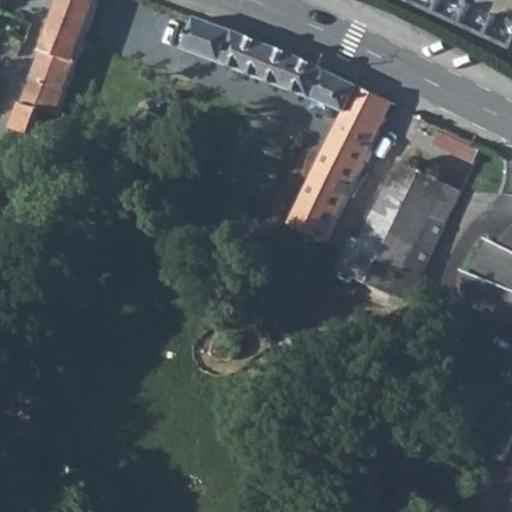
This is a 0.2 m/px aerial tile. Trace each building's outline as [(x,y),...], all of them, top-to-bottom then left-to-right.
[(46,52),(80,64),(101,0),(65,0),(58,20),(46,52)] [(201,19),(189,51),(349,114),(295,227),(330,244),(353,194),(396,103),(317,64),(293,54),(201,19)] [(36,79),(70,93),(80,64),(46,52),(40,68),(36,79)] [(26,105),(43,112),(32,140),(49,146),(70,93),(36,79),(26,105)] [(16,133),(32,140),(43,112),(26,105),(16,133)] [(141,124),(163,134),(169,122),(148,111),(141,124)] [(131,145),(153,155),(163,134),(141,124),(135,139),(131,145)] [(5,163),(19,168),(24,156),(10,150),(5,163)] [(451,225),(467,190),(402,160),(363,242),(357,256),(349,253),(341,270),(402,298),(412,275),(426,281),(448,233),(451,225)] [(349,253),(357,256),(363,242),(356,237),(349,253)] [(466,306),(511,324),(511,511),(511,245),(509,251),(506,252),(501,251),(491,256),(489,262),(484,261),(466,306)] [(426,281),(412,275),(402,298),(399,303),(413,309),(424,286),(426,281)]
